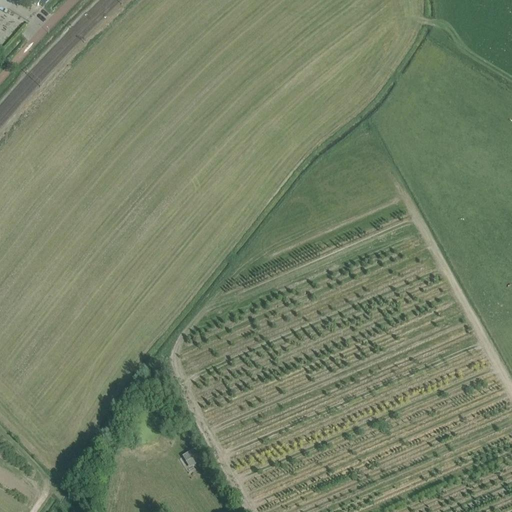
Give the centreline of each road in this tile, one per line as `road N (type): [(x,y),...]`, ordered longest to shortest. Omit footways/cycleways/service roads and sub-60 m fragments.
road 1 (track): [(511,391),(418,219)]
road 2 (track): [(255,511),(177,375)]
